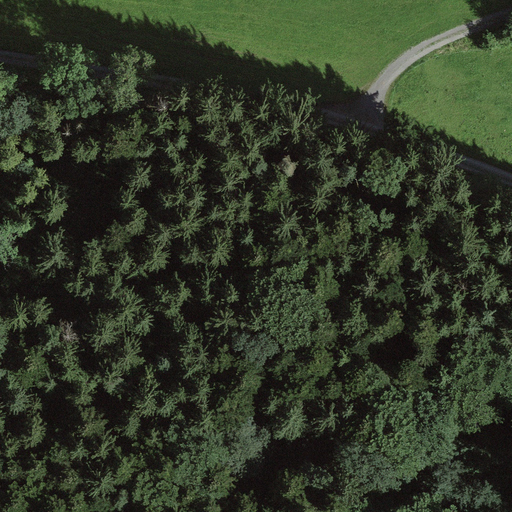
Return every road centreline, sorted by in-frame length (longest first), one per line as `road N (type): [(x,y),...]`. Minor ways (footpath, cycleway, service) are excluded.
road 1 (track): [(0,21),(511,190)]
road 2 (track): [(370,149),(378,96),(415,57),(511,18)]
